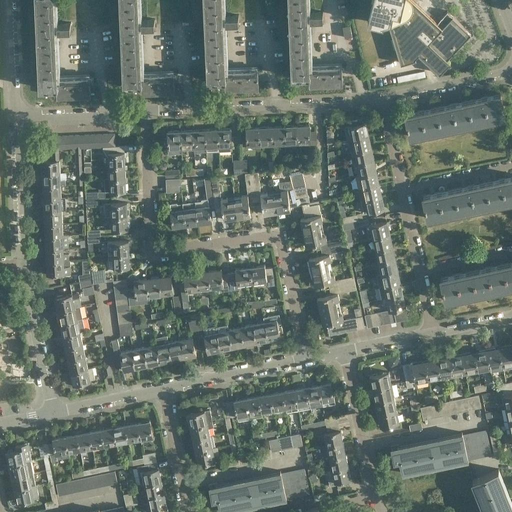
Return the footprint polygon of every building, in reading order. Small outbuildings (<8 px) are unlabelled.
[(35,0),(37,26),(37,29),(40,88),(57,87),(58,96),(91,95),(91,93),(91,91),(91,90),(91,88),(90,79),(90,76),(58,77),(56,29),(63,29),(63,34),(71,34),(71,33),(71,28),(71,22),(64,23),(55,23),(54,0),(35,0)] [(120,0),(124,84),(141,83),(142,93),(153,92),(155,92),(175,91),(175,85),(174,75),(174,72),(142,74),(140,26),(147,25),(147,30),(155,30),(155,29),(155,25),(155,19),(146,19),(142,19),(140,19),(139,8),(138,0),(120,0)] [(204,0),(205,16),(205,19),(205,20),(208,80),(225,79),(226,89),(259,87),(259,82),(258,71),(258,68),(226,70),(224,22),(230,22),(231,27),(239,26),(239,21),(239,15),(238,15),(233,15),(227,15),(223,15),(222,0),(204,0)] [(288,0),(289,12),(289,15),(289,16),(289,17),(292,77),(309,76),(310,85),(343,84),(343,77),(342,68),(342,65),(310,66),(309,18),(315,18),(315,23),(324,23),(324,17),(323,11),(308,12),(307,0),(288,0)] [(440,73),(451,62),(447,58),(471,33),(448,11),(442,16),(438,23),(413,0),(373,0),(369,21),(384,25),(384,23),(389,21),(401,63),(416,58),(416,57),(419,53),(440,73)] [(352,36),(350,25),(343,26),(345,37),(352,36)] [(406,113),(411,136),(506,116),(501,93),(406,113)] [(353,138),(369,135),(366,122),(345,127),(347,138),(352,137),(353,138)] [(297,125),(284,126),(285,144),(297,143),(297,125)] [(310,125),(297,125),(297,143),(306,143),(306,144),(317,144),(316,131),(310,132),(310,125)] [(272,126),(260,127),(260,145),(273,144),(272,126)] [(285,144),(284,126),(272,126),(273,144),(285,144)] [(260,145),(260,127),(247,128),(248,145),(260,145)] [(219,151),(232,151),(231,128),(218,129),(219,147),(219,151)] [(219,147),(218,129),(206,130),(206,147),(219,147)] [(182,153),(187,152),(187,148),(194,148),(193,130),(181,131),(182,148),(182,153)] [(207,151),(206,147),(206,130),(193,130),(194,148),(194,152),(207,151)] [(182,148),(181,131),(168,131),(169,154),(175,153),(175,148),(182,148)] [(371,147),(369,135),(353,138),(355,150),(371,147)] [(109,147),(103,147),(103,149),(108,156),(109,166),(125,165),(124,152),(125,152),(124,146),(115,146),(109,147)] [(374,159),(371,147),(355,150),(351,151),(353,158),(352,158),(353,164),(358,163),(374,159)] [(56,149),(51,150),(51,160),(42,160),(42,174),(60,173),(60,160),(59,149),(56,149)] [(377,171),(374,159),(358,163),(360,175),(377,171)] [(125,165),(109,166),(109,179),(125,178),(125,165)] [(290,176),(303,173),(301,167),(288,169),(290,176)] [(358,188),(363,187),(379,183),(377,171),(360,175),(356,176),(358,188)] [(249,203),(255,202),(251,172),(247,173),(245,173),(248,194),(241,195),(241,197),(235,198),(237,217),(251,215),(249,203)] [(251,172),(255,202),(262,201),(264,213),(277,212),(274,192),(268,193),(268,191),(261,192),(258,172),(251,172)] [(61,179),(60,173),(42,174),(43,186),(61,185),(66,185),(66,179),(61,179)] [(292,182),(304,179),(303,173),(290,176),(292,182)] [(511,175),(423,195),(428,218),(511,200),(511,175)] [(221,198),(221,196),(218,176),(211,177),(214,197),(216,211),(223,210),(224,219),(237,217),(235,198),(228,198),(228,197),(221,198)] [(207,199),(208,198),(214,197),(211,177),(204,177),(207,199)] [(109,178),(104,179),(105,191),(126,191),(125,178),(109,179),(109,178)] [(293,188),(306,185),(304,179),(292,182),(293,188)] [(382,196),(379,183),(363,187),(366,199),(382,196)] [(61,185),(43,186),(44,198),(61,198),(61,185)] [(306,185),(293,188),(295,194),(307,191),(306,185)] [(295,194),(293,188),(288,189),(281,189),(281,191),(274,192),(277,212),(291,210),(290,207),(298,205),(296,200),(295,194)] [(296,200),(308,197),(307,191),(295,194),(296,200)] [(368,212),(385,208),(382,196),(366,199),(361,200),(364,213),(368,212)] [(308,197),(296,200),(298,205),(301,204),(310,202),(308,197)] [(62,210),(61,198),(44,198),(44,211),(62,210)] [(208,198),(207,199),(201,199),(201,201),(196,201),(198,223),(211,221),(208,204),(209,204),(208,198)] [(186,224),(198,223),(196,201),(183,203),(186,224)] [(321,214),(318,201),(310,202),(301,204),(305,218),(300,218),(303,232),(323,228),(321,221),(324,221),(322,214),(321,214)] [(127,208),(127,207),(130,207),(130,202),(106,203),(106,216),(111,216),(127,215),(127,214),(129,214),(130,213),(130,209),(128,208),(127,208)] [(177,203),(170,203),(171,209),(173,226),(186,224),(183,203),(177,203)] [(62,210),(44,211),(45,223),(63,222),(62,210)] [(342,225),(343,225),(359,221),(357,214),(341,218),(342,225)] [(127,215),(111,216),(112,229),(128,229),(127,215)] [(347,244),(353,242),(350,229),(360,227),(359,221),(343,225),(345,237),(346,237),(347,244)] [(374,237),(391,234),(388,221),(367,226),(369,238),(374,237)] [(63,235),(63,222),(45,223),(45,236),(63,235)] [(323,228),(303,232),(306,245),(328,241),(326,234),(324,234),(323,228)] [(391,234),(374,237),(375,242),(372,243),(374,250),(377,249),(393,246),(391,234)] [(46,248),(64,247),(69,247),(69,235),(63,235),(45,236),(46,248)] [(329,240),(331,247),(347,244),(345,237),(329,240)] [(129,241),(108,241),(108,254),(130,253),(129,241)] [(347,244),(331,247),(332,253),(348,250),(347,244)] [(379,261),(396,258),(393,246),(377,249),(379,261)] [(64,254),(64,247),(46,248),(46,261),(64,260),(64,261),(69,260),(69,254),(64,254)] [(130,253),(108,254),(109,260),(113,260),(114,272),(122,272),(122,271),(124,271),(124,267),(130,266),(130,253)] [(309,258),(311,271),(331,267),(330,261),(332,260),(331,254),(309,258)] [(382,273),(398,270),(396,258),(379,261),(382,273)] [(64,260),(46,261),(47,274),(72,273),(71,265),(64,265),(64,261),(64,260)] [(511,261),(442,277),(447,300),(511,285),(511,261)] [(267,281),(267,285),(275,284),(273,266),(266,267),(265,264),(250,266),(253,283),(267,281)] [(236,271),(229,272),(232,290),(238,289),(238,285),(253,283),(250,266),(236,268),(236,271)] [(331,267),(311,271),(314,285),(336,280),(335,273),(332,274),(331,267)] [(94,283),(106,282),(105,269),(92,271),(94,283)] [(222,270),(210,272),(212,289),(224,287),(224,291),(232,290),(229,272),(222,273),(222,270)] [(385,285),(400,282),(401,282),(398,270),(382,273),(385,285)] [(212,289),(210,272),(197,273),(199,290),(212,289)] [(80,281),(92,279),(91,273),(79,275),(80,281)] [(199,290),(197,273),(185,275),(187,292),(199,290)] [(354,276),(338,280),(339,286),(355,283),(354,276)] [(172,277),(159,278),(161,295),(174,294),(172,277)] [(161,295),(159,278),(147,280),(149,297),(161,295)] [(92,279),(80,281),(81,288),(94,286),(92,279)] [(129,297),(130,304),(137,303),(137,298),(149,297),(147,280),(134,281),(135,288),(128,289),(128,292),(129,297)] [(400,282),(385,285),(387,297),(404,294),(401,282),(400,282)] [(355,283),(339,286),(340,293),(357,289),(355,283)] [(115,293),(128,292),(128,289),(127,285),(114,287),(115,293)] [(362,302),(369,301),(366,289),(360,291),(361,295),(362,302)] [(81,300),(79,293),(55,298),(58,311),(76,307),(74,301),(81,300)] [(339,293),(317,297),(320,311),(339,306),(338,300),(340,300),(339,293)] [(188,294),(182,295),(184,312),(191,311),(188,294)] [(404,294),(387,297),(390,310),(394,309),(400,308),(406,307),(404,294)] [(181,312),(179,295),(173,296),(175,313),(181,312)] [(117,305),(130,304),(129,297),(116,299),(117,305)] [(265,299),(265,306),(278,305),(277,298),(265,299)] [(252,308),(265,306),(265,299),(249,301),(248,304),(252,304),(252,308)] [(117,312),(130,310),(130,304),(117,305),(117,312)] [(353,330),(350,318),(344,319),(343,313),(341,313),(339,306),(320,311),(323,324),(327,323),(329,335),(353,330)] [(78,319),(76,307),(58,311),(60,323),(78,319)] [(400,308),(394,309),(397,321),(409,318),(406,307),(400,308)] [(391,322),(397,321),(394,309),(390,310),(389,310),(391,322)] [(118,318),(131,316),(130,310),(117,312),(118,318)] [(187,315),(191,332),(204,329),(200,312),(187,315)] [(374,326),(380,325),(378,313),(371,314),(374,326)] [(368,327),(374,326),(371,314),(365,315),(368,327)] [(356,317),(358,329),(365,328),(362,316),(356,317)] [(353,330),(358,329),(356,317),(350,318),(353,330)] [(63,335),(81,331),(86,330),(84,318),(78,319),(60,323),(63,335)] [(277,319),(265,322),(269,340),(281,338),(277,319)] [(265,322),(253,324),(257,343),(269,340),(265,322)] [(257,343),(253,324),(241,327),(245,345),(257,343)] [(241,327),(229,329),(232,348),(245,345),(241,327)] [(232,348),(229,329),(216,332),(220,350),(232,348)] [(83,344),(81,331),(63,335),(65,347),(83,344)] [(220,350),(216,332),(204,334),(208,353),(220,350)] [(100,340),(104,339),(103,333),(95,335),(96,341),(100,340)] [(168,342),(167,335),(155,338),(157,344),(161,363),(173,360),(168,342)] [(197,355),(193,336),(180,339),(184,358),(197,355)] [(114,351),(120,350),(118,338),(112,340),(114,351)] [(184,358),(180,339),(168,342),(173,360),(184,358)] [(83,344),(65,347),(68,359),(86,356),(83,344)] [(157,344),(145,347),(149,365),(161,363),(157,344)] [(511,344),(500,347),(504,369),(511,367),(511,344)] [(145,347),(133,349),(137,368),(149,365),(145,347)] [(500,347),(487,349),(491,368),(498,366),(499,370),(504,369),(500,347)] [(120,350),(114,351),(117,366),(123,365),(124,371),(137,368),(133,349),(120,352),(120,350)] [(491,368),(487,349),(475,351),(478,370),(491,368)] [(478,370),(475,351),(463,353),(466,372),(478,370)] [(466,372),(463,353),(450,355),(454,374),(466,372)] [(454,374),(450,355),(438,358),(441,377),(454,374)] [(89,368),(86,356),(68,359),(70,372),(89,368)] [(441,377),(438,358),(426,360),(429,379),(441,377)] [(413,363),(409,363),(412,380),(412,382),(416,381),(429,379),(426,360),(413,362),(413,363)] [(110,363),(104,364),(104,365),(103,365),(106,377),(112,376),(110,363)] [(412,380),(409,363),(403,364),(406,381),(412,380)] [(93,367),(89,368),(70,372),(73,384),(91,381),(91,380),(95,379),(93,367)] [(373,388),(392,384),(389,371),(370,375),(373,388)] [(511,381),(501,384),(502,389),(503,389),(503,390),(511,387),(511,381)] [(329,404),(335,403),(332,382),(320,385),(324,406),(324,407),(330,405),(329,404)] [(392,384),(373,388),(375,400),(395,396),(392,384)] [(308,387),(312,408),(324,406),(320,385),(308,387)] [(299,411),(312,408),(308,387),(295,389),(299,411)] [(511,387),(503,390),(504,395),(503,395),(506,408),(511,406),(511,387)] [(287,413),(299,411),(295,389),(283,391),(286,407),(287,413)] [(283,391),(271,393),(274,410),(286,407),(283,391)] [(274,410),(271,393),(259,395),(262,412),(274,410)] [(247,398),(251,419),(263,417),(262,412),(259,395),(247,398)] [(473,396),(476,409),(482,407),(479,395),(473,396)] [(395,396),(375,400),(378,413),(397,409),(395,396)] [(470,410),(476,409),(473,396),(467,398),(470,410)] [(238,421),(251,419),(247,398),(234,400),(237,416),(238,421)] [(464,411),(470,410),(467,398),(461,399),(464,411)] [(458,412),(464,411),(461,399),(455,400),(458,412)] [(228,401),(231,417),(237,416),(234,400),(228,401)] [(452,413),(458,412),(455,400),(450,401),(452,413)] [(225,418),(230,417),(231,417),(228,401),(223,402),(225,418)] [(447,414),(452,413),(450,401),(444,403),(447,414)] [(441,416),(447,414),(444,403),(438,404),(441,416)] [(435,417),(441,416),(438,404),(432,405),(435,417)] [(429,418),(435,417),(432,405),(426,406),(429,418)] [(423,419),(429,418),(426,406),(420,408),(423,419)] [(400,421),(397,409),(378,413),(381,425),(400,421)] [(190,427),(213,422),(210,410),(206,411),(206,410),(188,414),(190,427)] [(326,424),(339,422),(337,415),(327,418),(326,414),(325,414),(325,418),(325,420),(326,424)] [(138,422),(141,439),(142,442),(154,439),(150,420),(138,422)] [(141,439),(138,422),(126,425),(129,442),(141,439)] [(213,422),(190,427),(193,439),(210,435),(209,428),(214,427),(213,422)] [(421,422),(413,423),(409,424),(410,430),(422,427),(421,422)] [(324,433),(327,445),(344,442),(341,429),(340,430),(339,424),(327,427),(328,432),(324,433)] [(129,442),(126,425),(113,427),(116,444),(129,442)] [(113,427),(101,429),(104,446),(116,444),(113,427)] [(104,446),(101,429),(89,431),(92,448),(104,446)] [(483,443),(489,442),(486,430),(481,431),(483,443)] [(87,454),(86,449),(92,448),(89,431),(77,433),(80,450),(81,450),(82,455),(87,454)] [(477,444),(483,443),(481,431),(475,433),(477,444)] [(465,447),(463,435),(462,432),(461,432),(462,435),(400,448),(399,445),(393,446),(395,460),(401,459),(404,473),(405,473),(404,469),(467,456),(467,460),(468,459),(468,458),(465,447)] [(80,450),(77,433),(66,436),(69,452),(80,450)] [(291,435),(294,447),(303,445),(301,433),(291,435)] [(471,445),(477,444),(475,433),(469,434),(471,445)] [(465,447),(471,445),(469,434),(463,435),(465,447)] [(213,447),(210,435),(193,439),(196,451),(213,447)] [(282,449),(294,447),(291,435),(279,438),(282,449)] [(497,435),(491,436),(495,454),(500,453),(497,435)] [(48,443),(51,456),(52,461),(58,460),(57,459),(69,457),(69,452),(66,436),(53,438),(54,442),(48,443)] [(272,451),(282,449),(279,438),(269,440),(272,451)] [(325,459),(329,458),(329,457),(346,454),(344,442),(327,445),(323,446),(325,459)] [(489,442),(483,443),(485,454),(491,453),(489,442)] [(9,465),(28,462),(27,461),(31,460),(32,460),(28,443),(15,446),(16,450),(6,452),(9,465)] [(44,458),(48,457),(51,456),(48,443),(38,445),(41,458),(44,458)] [(235,443),(231,444),(234,459),(226,460),(227,467),(240,464),(235,443)] [(483,443),(477,444),(480,456),(485,454),(483,443)] [(477,444),(471,445),(474,457),(480,456),(477,444)] [(471,445),(465,447),(468,458),(474,457),(471,445)] [(213,447),(196,451),(198,464),(220,459),(217,447),(213,448),(213,447)] [(144,462),(157,460),(155,452),(143,454),(143,458),(144,462)] [(327,471),(332,470),(349,466),(346,454),(329,457),(329,458),(325,459),(326,460),(325,460),(327,471)] [(12,477),(30,474),(34,473),(31,460),(27,461),(28,462),(9,465),(12,477)] [(157,462),(145,465),(137,466),(141,485),(145,484),(162,480),(159,468),(158,468),(157,462)] [(332,470),(327,471),(330,486),(340,484),(339,481),(351,478),(349,466),(332,470)] [(301,482),(307,481),(305,469),(299,470),(301,482)] [(511,511),(511,507),(511,508),(510,503),(508,499),(496,470),(499,469),(473,479),(486,511),(511,511)] [(296,483),(301,482),(299,470),(293,471),(296,483)] [(109,472),(112,484),(118,483),(115,471),(109,472)] [(286,497),(284,485),(281,473),(281,471),(210,485),(213,499),(219,498),(222,511),(286,498),(286,497)] [(290,484),(296,483),(293,471),(287,472),(290,484)] [(106,486),(112,484),(109,472),(103,473),(106,486)] [(284,485),(290,484),(287,472),(281,473),(284,485)] [(97,474),(100,487),(106,486),(103,473),(97,474)] [(33,486),(30,474),(12,477),(14,489),(33,486)] [(94,488),(100,487),(97,474),(91,476),(94,488)] [(88,489),(94,488),(91,476),(86,477),(88,489)] [(80,478),(82,491),(88,489),(86,477),(80,478)] [(76,492),(82,491),(80,478),(74,480),(76,492)] [(68,481),(71,493),(76,492),(74,480),(68,481)] [(165,492),(162,480),(145,484),(148,496),(165,492)] [(65,494),(71,493),(68,481),(62,482),(65,494)] [(307,481),(301,482),(304,494),(310,492),(307,481)] [(54,482),(49,483),(53,500),(45,502),(46,509),(59,506),(54,482)] [(59,496),(65,494),(62,482),(56,483),(59,496)] [(301,482),(296,483),(298,495),(304,494),(301,482)] [(296,483),(290,484),(292,496),(298,495),(296,483)] [(290,484),(284,485),(286,497),(292,496),(290,484)] [(33,486),(14,489),(17,502),(39,498),(37,485),(33,486)] [(136,492),(124,494),(125,500),(137,498),(136,492)] [(165,492),(148,496),(150,507),(167,504),(165,492)] [(326,492),(314,495),(315,501),(327,498),(326,492)] [(137,498),(125,500),(126,506),(139,504),(137,498)]
